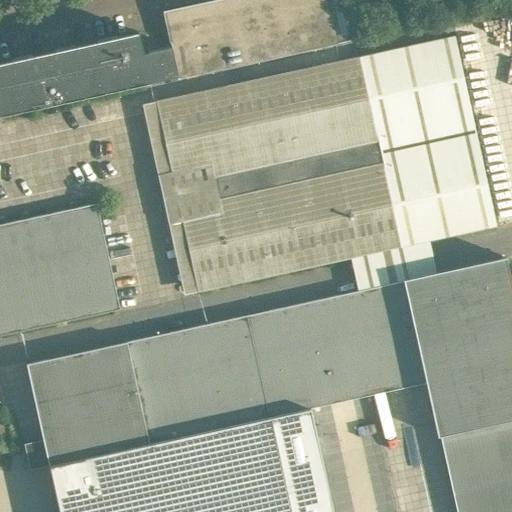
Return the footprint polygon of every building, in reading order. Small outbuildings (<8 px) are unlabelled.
[(0,114),(149,82),(178,75),(178,78),(356,39),(347,0),(276,0),(166,24),(171,46),(143,52),(139,33),(138,34),(138,33),(0,62),(0,114)] [(454,36),(358,57),(156,101),(198,291),(496,225),(454,36)] [(0,334),(119,308),(96,203),(0,224),(0,334)] [(43,439),(23,443),(29,469),(49,465),(148,443),(268,416),(271,416),(425,381),(437,435),(440,435),(456,511),(511,511),(511,291),(504,257),(403,279),(403,281),(26,363),(43,439)] [(333,511),(310,407),(271,416),(292,511),(333,511)] [(49,465),(48,465),(58,511),(292,511),(271,416),(268,416),(148,443),(49,465)]
